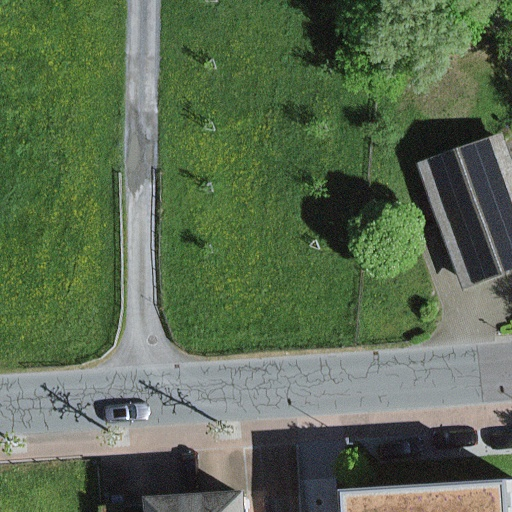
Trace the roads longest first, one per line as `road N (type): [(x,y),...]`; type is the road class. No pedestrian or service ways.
road 1 (residential): [(511,371),(0,402)]
road 2 (track): [(141,395),(146,0)]
